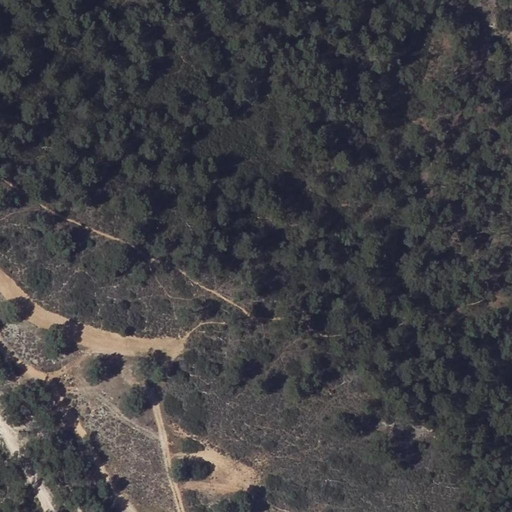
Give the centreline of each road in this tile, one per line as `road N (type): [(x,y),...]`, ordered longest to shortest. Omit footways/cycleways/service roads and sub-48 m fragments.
road 1 (track): [(0,340),(54,377),(104,383),(132,375),(145,384),(183,511)]
road 2 (track): [(133,511),(76,429),(54,377)]
road 3 (track): [(57,511),(0,406)]
